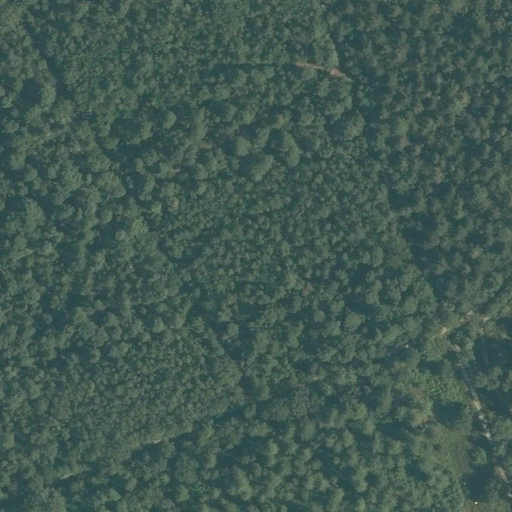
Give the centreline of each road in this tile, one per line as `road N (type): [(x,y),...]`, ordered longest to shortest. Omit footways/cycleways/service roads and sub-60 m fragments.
road 1 (track): [(0,504),(437,331)]
road 2 (unknown): [(511,503),(437,331),(345,70)]
road 3 (track): [(132,198),(336,67)]
road 4 (track): [(132,198),(248,401)]
road 5 (track): [(10,0),(132,198)]
